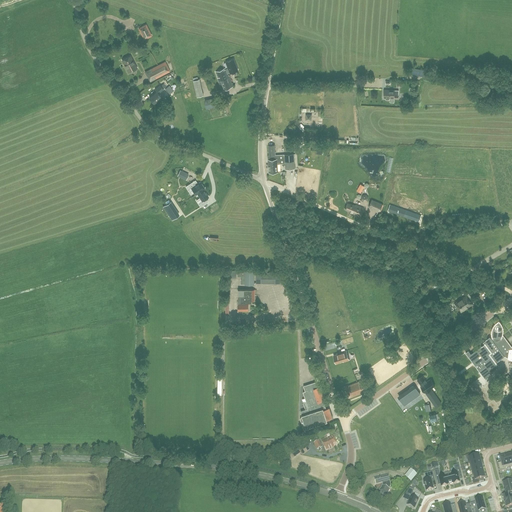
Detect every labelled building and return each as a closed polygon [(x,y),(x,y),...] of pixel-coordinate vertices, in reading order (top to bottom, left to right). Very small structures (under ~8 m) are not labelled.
[(151,36),(146,25),(139,29),(144,39),(151,36)] [(129,73),(137,68),(130,56),(122,60),(129,73)] [(230,73),(238,70),(233,59),(226,62),(228,69),(226,70),(226,69),(216,73),(223,90),(233,87),(229,76),(228,76),(227,73),(230,72),(230,73)] [(150,81),(170,71),(165,61),(145,72),(150,81)] [(434,78),(435,72),(410,68),(409,73),(434,78)] [(197,97),(203,95),(199,79),(193,80),(197,97)] [(154,103),(161,97),(158,93),(163,89),(160,85),(155,89),(157,92),(149,97),(154,103)] [(169,86),(165,89),(169,94),(173,91),(169,86)] [(398,99),(398,91),(384,90),(384,98),(386,98),(385,99),(386,100),(388,100),(389,99),(389,98),(394,98),(394,99),(398,99)] [(206,109),(218,106),(216,97),(204,100),(206,109)] [(275,155),(275,145),(268,145),(269,155),(268,155),(268,160),(269,173),(278,172),(277,163),(279,163),(279,164),(285,163),(285,169),(295,169),(294,153),(284,154),(285,154),(275,155)] [(173,151),(164,171),(172,175),(177,162),(186,166),(185,168),(198,173),(203,161),(189,155),(188,158),(173,151)] [(180,170),(178,176),(186,180),(188,174),(180,170)] [(159,176),(140,188),(143,193),(162,180),(159,176)] [(190,183),(185,186),(188,190),(191,188),(195,194),(197,193),(203,189),(204,188),(200,181),(192,186),(190,183)] [(362,192),(366,186),(361,183),(358,190),(362,192)] [(203,189),(197,193),(200,197),(199,198),(200,201),(198,202),(200,206),(206,202),(204,199),(208,196),(203,189)] [(372,200),(369,207),(379,211),(382,204),(372,200)] [(170,202),(163,207),(172,220),(178,215),(170,202)] [(355,206),(347,203),(345,209),(353,213),(352,214),(360,217),(364,208),(356,205),(355,206)] [(419,222),(421,215),(390,204),(387,211),(419,222)] [(245,285),(254,285),(254,271),(245,271),(245,285)] [(280,284),(280,273),(262,272),(262,271),(256,271),(256,283),(280,284)] [(238,296),(238,310),(248,310),(248,304),(248,301),(252,301),(255,301),(255,290),(244,290),(238,290),(238,296)] [(461,312),(472,304),(466,295),(455,303),(461,312)] [(511,347),(502,335),(503,332),(503,330),(503,328),(502,326),(501,323),(499,321),(496,323),(495,325),(493,327),(492,329),(492,331),(492,333),(492,335),(492,337),(492,338),(493,338),(491,339),(490,337),(483,342),(485,344),(482,346),(477,350),(471,354),(468,351),(466,353),(466,352),(465,350),(464,350),(458,355),(462,361),(460,363),(465,369),(463,371),(468,377),(470,375),(474,382),(475,381),(480,387),(486,383),(484,381),(486,379),(485,379),(488,377),(492,374),(491,373),(499,366),(496,362),(504,356),(508,358),(511,359),(511,347)] [(339,354),(333,356),(336,363),(344,361),(349,360),(346,351),(339,353),(339,354)] [(430,387),(422,376),(417,380),(423,388),(426,386),(427,388),(424,390),(436,407),(440,404),(429,387),(430,387)] [(301,418),(300,418),(301,420),(302,425),(305,432),(314,429),(313,426),(327,421),(327,420),(332,418),(329,408),(326,409),(325,405),(326,405),(325,404),(325,402),(324,403),(323,401),(324,401),(324,399),(322,393),(320,388),(322,387),(320,381),(303,386),(305,391),(303,392),(305,398),(306,401),(303,402),(305,409),(301,411),(302,415),(301,415),(302,417),(301,418)] [(363,384),(361,381),(345,388),(346,391),(349,390),(350,393),(347,394),(349,397),(365,391),(363,384)] [(404,405),(420,394),(415,387),(399,398),(404,405)] [(392,426),(401,441),(412,434),(407,425),(410,423),(404,413),(399,416),(391,403),(388,405),(389,407),(395,417),(396,416),(398,419),(393,421),(395,424),(392,426)] [(326,450),(337,445),(333,436),(327,439),(322,441),(326,450)] [(322,447),(319,440),(313,443),(317,450),(322,447)] [(298,449),(292,454),(294,456),(294,457),(301,452),(303,455),(310,450),(305,444),(298,449)] [(472,454),(466,455),(468,464),(469,464),(480,461),(479,455),(478,455),(472,457),(472,454)] [(507,456),(506,456),(505,455),(501,456),(502,457),(500,458),(502,464),(498,465),(500,471),(506,470),(506,467),(510,466),(507,456)] [(480,461),(469,464),(471,469),(482,467),(481,464),(480,461)] [(451,473),(454,483),(453,483),(453,484),(460,482),(459,480),(458,476),(462,475),(459,464),(454,466),(455,472),(451,473)] [(411,480),(418,473),(412,467),(405,474),(411,480)] [(482,467),(471,469),(472,475),(474,475),(483,472),(482,469),(482,467)] [(439,470),(434,471),(437,481),(439,481),(441,485),(441,487),(448,485),(447,485),(444,474),(440,476),(439,470)] [(424,481),(423,481),(424,485),(425,485),(426,491),(433,489),(433,487),(432,482),(435,481),(433,472),(424,474),(426,480),(424,481)] [(451,472),(444,474),(447,485),(453,483),(454,483),(451,473),(451,472)] [(474,478),(472,479),(473,484),(479,483),(478,480),(485,478),(483,472),(474,475),(474,478)] [(391,485),(389,481),(390,481),(388,475),(374,479),(376,484),(382,483),(383,484),(381,489),(377,498),(384,501),(389,489),(391,485)] [(510,482),(503,483),(504,489),(511,487),(511,478),(509,479),(510,482)] [(406,492),(405,495),(410,498),(409,501),(407,505),(414,508),(419,498),(412,495),(414,490),(410,488),(406,492)] [(506,495),(503,496),(504,502),(511,499),(511,493),(506,495)] [(477,508),(473,509),(474,511),(480,511),(486,509),(483,497),(475,499),(477,508)] [(471,511),(471,509),(467,510),(465,505),(465,503),(458,505),(460,511),(471,511)]
